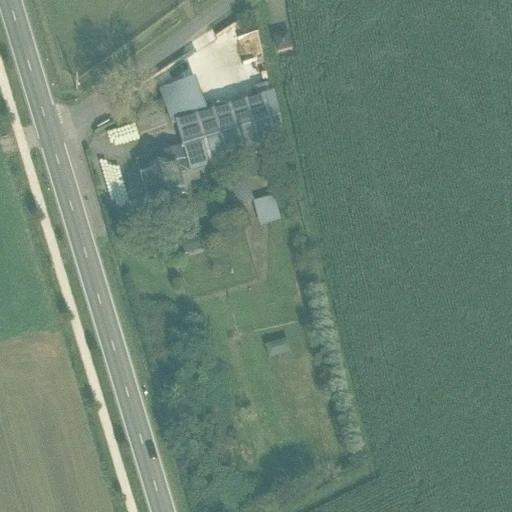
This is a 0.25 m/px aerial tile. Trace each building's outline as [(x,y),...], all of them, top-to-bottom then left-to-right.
[(300,53),(315,49),(312,36),(296,40),(300,53)] [(164,88),(188,172),(283,145),(269,96),(203,115),(193,80),(164,88)] [(144,207),(182,197),(174,165),(136,175),(144,207)] [(279,197),(282,222),(302,220),(300,195),(279,197)] [(291,354),(310,351),(308,342),(290,345),(291,354)]
